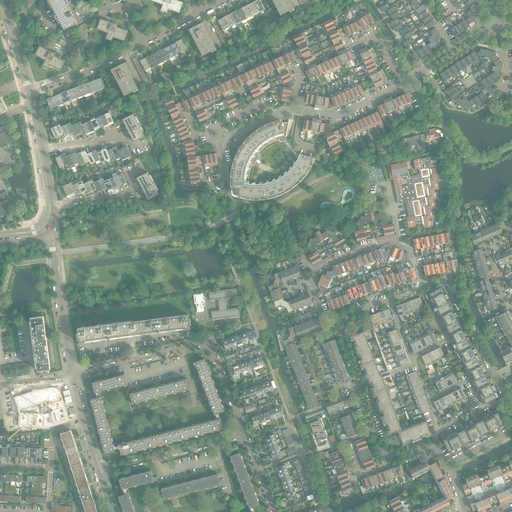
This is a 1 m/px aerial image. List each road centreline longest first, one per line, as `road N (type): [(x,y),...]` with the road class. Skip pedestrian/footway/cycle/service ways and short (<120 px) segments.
road 1 (residential): [(247,432),(210,342),(73,376)]
road 2 (residential): [(413,74),(335,116),(286,109),(224,136)]
road 3 (residential): [(424,286),(409,250),(395,242),(355,250),(312,281),(321,314),(339,325)]
road 4 (residential): [(73,376),(45,225)]
road 5 (residential): [(99,472),(247,432)]
road 6 (residential): [(388,455),(372,430),(339,325)]
road 7 (residential): [(496,375),(446,283),(424,286)]
road 8 (residential): [(29,92),(144,42)]
